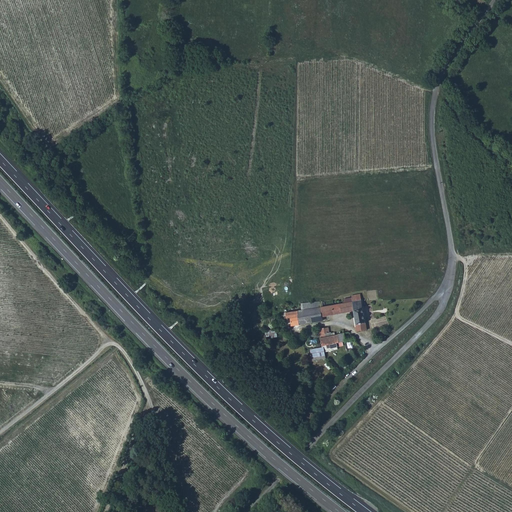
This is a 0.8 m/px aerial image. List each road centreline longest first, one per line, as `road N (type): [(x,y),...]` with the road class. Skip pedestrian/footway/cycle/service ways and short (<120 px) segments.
road 1 (unclassified): [(248,511),(440,311),(452,255),(433,98),(448,61),(495,0)]
road 2 (trunk): [(363,511),(235,404),(0,160)]
road 3 (trunk): [(0,181),(203,394),(339,511)]
road 4 (track): [(105,344),(127,357),(187,511)]
road 5 (track): [(0,217),(105,344)]
road 6 (track): [(0,433),(105,344)]
road 7 (track): [(511,344),(461,318),(466,265),(452,255)]
